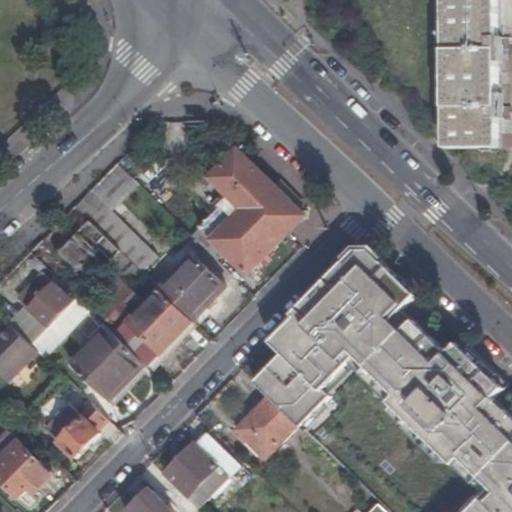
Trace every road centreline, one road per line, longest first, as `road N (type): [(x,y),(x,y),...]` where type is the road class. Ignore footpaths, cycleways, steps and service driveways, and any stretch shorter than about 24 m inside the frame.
road 1 (residential): [(373,207),(79,511)]
road 2 (secondary): [(511,273),(234,0)]
road 3 (secondary): [(188,15),(373,207)]
road 4 (residential): [(188,15),(0,201)]
road 5 (secondary): [(373,207),(511,343)]
